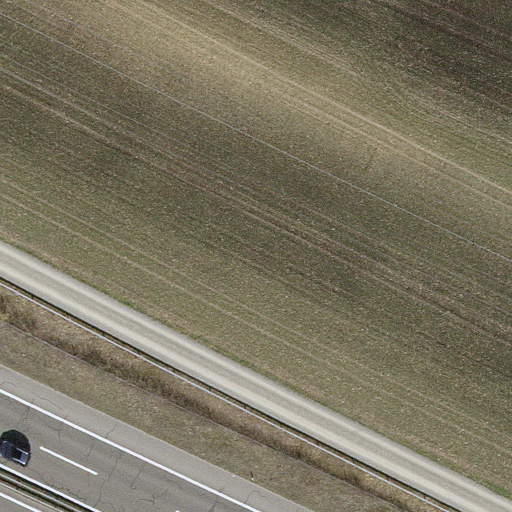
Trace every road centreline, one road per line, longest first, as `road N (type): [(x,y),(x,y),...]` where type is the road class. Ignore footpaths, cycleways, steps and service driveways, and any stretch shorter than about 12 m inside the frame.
road 1 (track): [(0,258),(492,511)]
road 2 (motorway): [(192,511),(0,420)]
